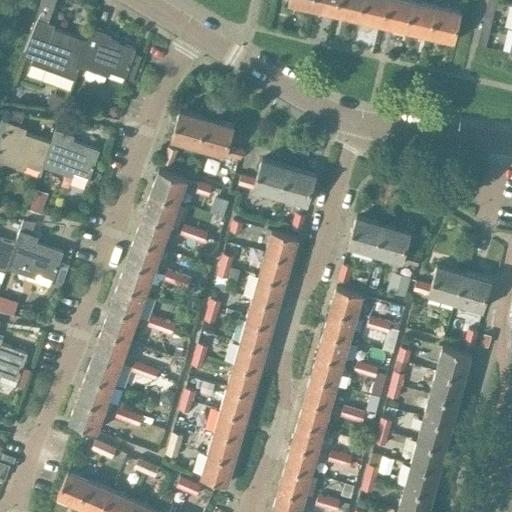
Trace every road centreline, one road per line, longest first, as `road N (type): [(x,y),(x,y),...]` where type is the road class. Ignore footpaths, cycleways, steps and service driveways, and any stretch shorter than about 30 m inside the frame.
road 1 (residential): [(17,511),(23,471),(190,33)]
road 2 (residential): [(243,511),(277,433),(280,358),(355,124)]
road 3 (residential): [(355,124),(190,33)]
road 4 (residential): [(511,146),(355,124)]
